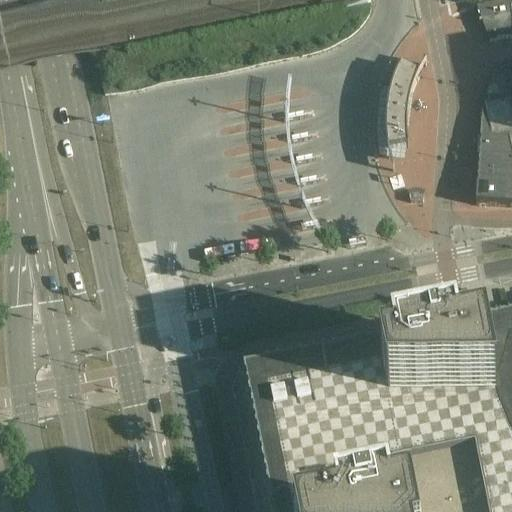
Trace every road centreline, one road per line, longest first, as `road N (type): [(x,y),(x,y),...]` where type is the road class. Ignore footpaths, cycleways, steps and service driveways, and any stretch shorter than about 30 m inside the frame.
road 1 (unclassified): [(511,242),(168,305),(121,334)]
road 2 (unclassified): [(121,334),(173,334),(511,266)]
road 3 (primary): [(121,334),(54,0)]
road 4 (primary): [(7,65),(28,80),(80,299),(121,334)]
road 5 (primary): [(22,153),(20,396)]
road 6 (primary): [(22,153),(61,352)]
road 7 (primary): [(156,511),(121,334)]
road 8 (primary): [(61,352),(92,511)]
